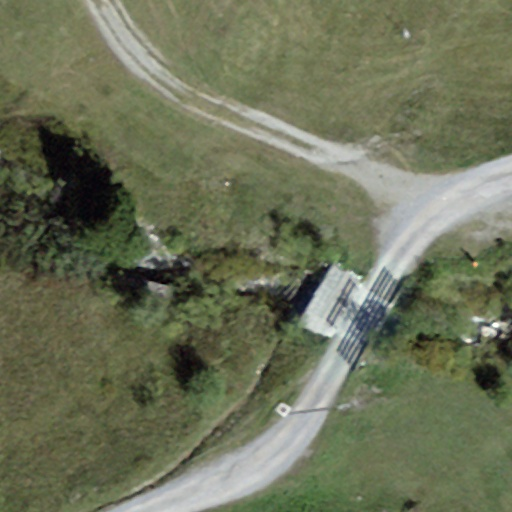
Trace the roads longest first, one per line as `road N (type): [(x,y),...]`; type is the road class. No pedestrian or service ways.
road 1 (track): [(160,511),(254,473),(307,418),(432,210)]
road 2 (track): [(99,0),(190,101),(316,146),(432,210)]
